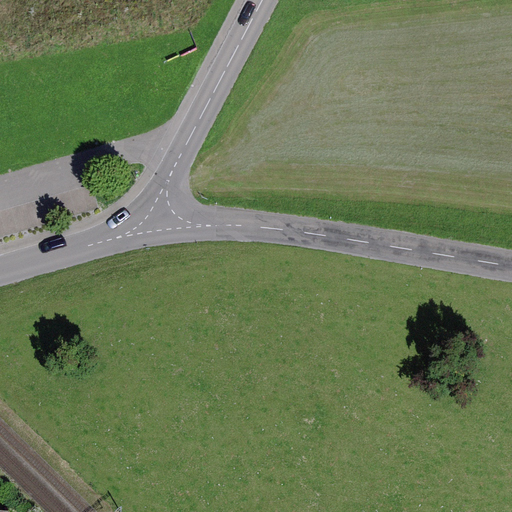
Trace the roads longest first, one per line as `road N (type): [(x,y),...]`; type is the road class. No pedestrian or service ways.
road 1 (tertiary): [(511,266),(161,217)]
road 2 (tertiary): [(161,217),(174,167),(262,0)]
road 3 (tertiary): [(161,217),(0,272)]
